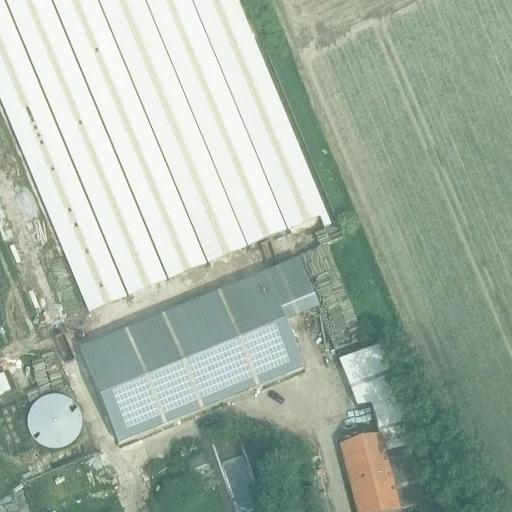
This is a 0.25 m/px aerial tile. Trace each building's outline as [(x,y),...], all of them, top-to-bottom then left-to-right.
[(0,0),(0,82),(76,303),(321,218),(245,0),(0,0)] [(0,234),(32,322),(72,307),(8,131),(4,132),(0,121),(0,234)] [(330,235),(313,241),(326,276),(344,269),(330,235)] [(79,354),(119,449),(303,371),(263,276),(79,354)] [(9,362),(0,364),(0,388),(16,383),(9,362)] [(80,433),(81,427),(80,420),(79,415),(76,409),(72,405),(68,401),(63,398),(57,396),(51,396),(45,396),(38,398),(33,401),(28,404),(24,408),(21,414),(19,420),(18,426),(19,433),(21,439),(24,444),(27,448),(32,453),(37,456),(42,457),(48,458),(54,458),(60,457),(65,454),(71,450),(76,444),(79,439),(80,433)] [(213,433),(234,504),(260,496),(239,425),(213,433)] [(399,511),(380,437),(339,448),(355,511),(399,511)]
